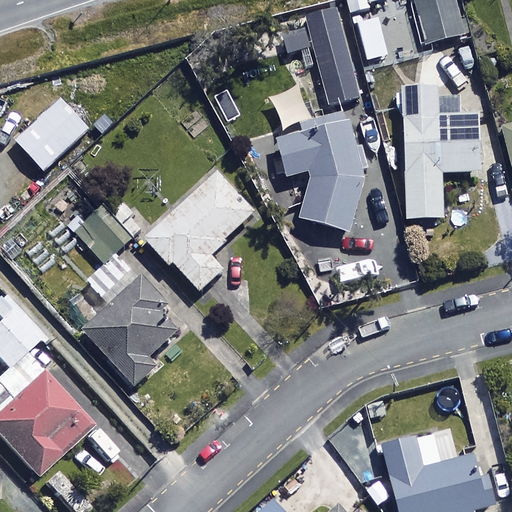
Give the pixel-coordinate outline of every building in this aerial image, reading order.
[(389,0),(364,0),(347,4),(350,18),(391,9),(389,0)] [(463,43),(451,0),(414,0),(427,52),(463,43)] [(361,102),(335,11),(304,20),(330,111),(361,102)] [(298,92),(271,101),(283,132),(309,122),(298,92)] [(460,105),(439,105),(439,93),(404,94),(407,227),(445,226),(444,180),(482,179),(481,122),(460,122),(460,105)] [(89,136),(61,105),(17,145),(45,176),(89,136)] [(300,224),(352,238),(366,184),(354,126),(277,144),(287,185),(313,179),(300,224)] [(256,220),(218,180),(147,247),(199,301),(225,276),(211,262),(256,220)] [(103,209),(75,235),(106,267),(133,242),(103,209)] [(166,273),(142,245),(92,290),(110,310),(82,336),(134,394),(159,372),(150,363),(191,327),(153,284),(166,273)] [(42,342),(2,299),(0,300),(0,367),(7,375),(42,342)] [(91,432),(41,379),(0,417),(0,444),(36,483),(91,432)] [(498,511),(490,481),(480,483),(475,461),(458,466),(451,436),(384,453),(398,511),(498,511)] [(89,511),(55,475),(43,486),(67,511),(89,511)]
